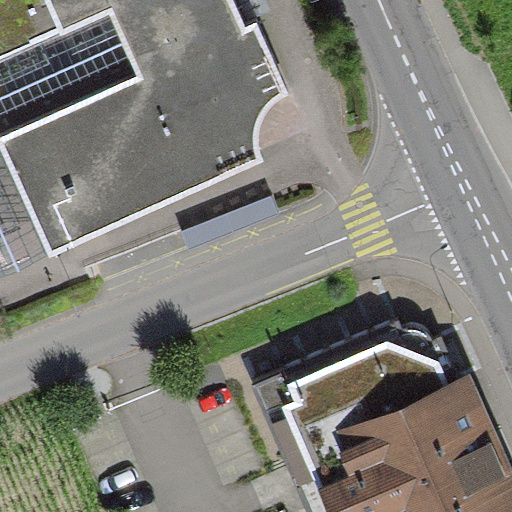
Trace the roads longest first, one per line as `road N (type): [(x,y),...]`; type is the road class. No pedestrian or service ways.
road 1 (residential): [(467,187),(0,365)]
road 2 (primary): [(467,187),(380,0)]
